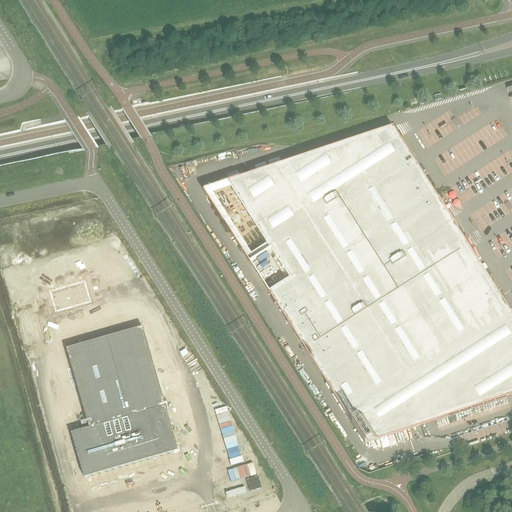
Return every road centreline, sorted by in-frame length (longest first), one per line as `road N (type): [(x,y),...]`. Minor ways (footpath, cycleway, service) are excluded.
road 1 (unclassified): [(304,510),(102,187),(0,200)]
road 2 (secondary): [(0,156),(412,69)]
